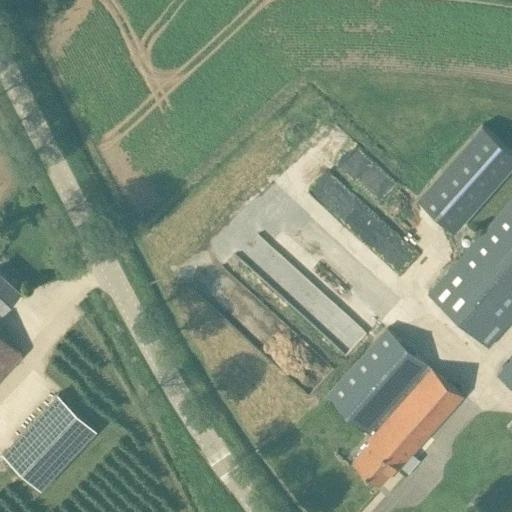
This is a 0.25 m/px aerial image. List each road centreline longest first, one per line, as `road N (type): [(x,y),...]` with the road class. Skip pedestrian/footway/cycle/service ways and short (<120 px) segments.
road 1 (tertiary): [(251,511),(180,409),(80,236),(0,76)]
road 2 (unknown): [(98,267),(60,303),(37,366),(0,409)]
